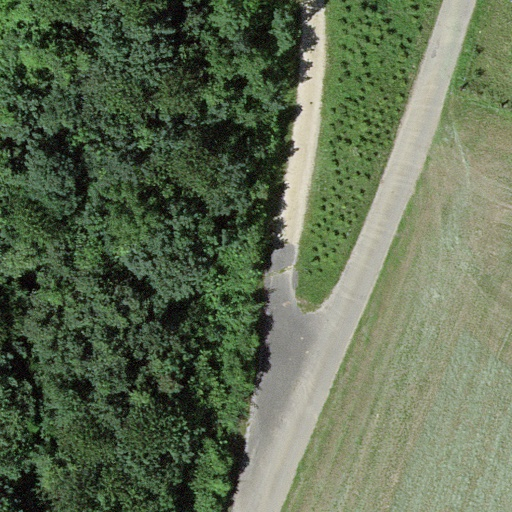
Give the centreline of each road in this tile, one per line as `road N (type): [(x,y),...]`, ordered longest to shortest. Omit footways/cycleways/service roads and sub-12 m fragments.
road 1 (unclassified): [(465,0),(265,511)]
road 2 (track): [(295,436),(287,324),(317,83),(316,0)]
